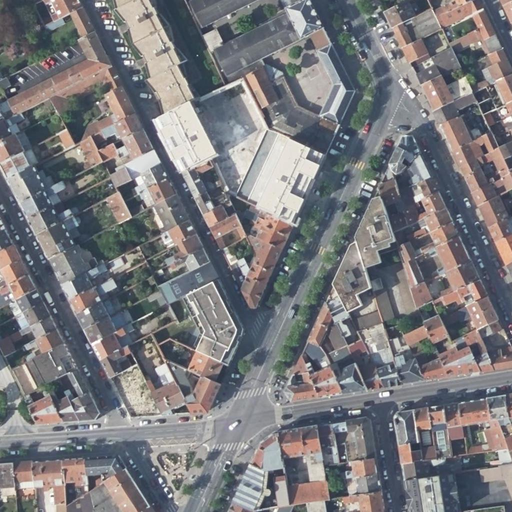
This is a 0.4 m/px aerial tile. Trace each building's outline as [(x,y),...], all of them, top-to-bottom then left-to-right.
[(8,0),(14,13),(26,8),(21,0),(8,0)] [(53,22),(69,14),(82,8),(78,0),(43,0),(44,0),(46,6),(52,3),(57,14),(51,17),(53,22)] [(163,115),(184,105),(201,97),(191,85),(189,86),(186,79),(188,77),(184,62),(188,60),(179,48),(177,49),(174,43),(175,42),(171,28),(162,14),(159,15),(156,9),(158,8),(155,0),(115,0),(118,9),(116,10),(126,24),(128,23),(129,25),(131,29),(129,30),(134,45),(144,58),(145,57),(146,60),(148,63),(146,64),(151,79),(147,81),(156,94),(157,93),(159,96),(161,100),(159,101),(163,115)] [(188,2),(185,3),(197,29),(257,0),(191,0),(189,1),(188,2)] [(236,70),(308,35),(322,28),(313,9),(308,0),(303,0),(285,9),(287,14),(223,45),(215,29),(201,36),(224,86),(239,78),(236,70)] [(451,5),(432,14),(436,20),(441,17),(475,0),(451,0),(452,1),(451,5)] [(479,4),(476,0),(475,0),(441,17),(445,26),(446,28),(482,9),(479,4)] [(511,4),(511,0),(499,0),(500,2),(503,9),(511,4)] [(406,4),(384,14),(387,21),(391,30),(413,19),(406,4)] [(511,4),(503,9),(508,18),(511,25),(511,24),(511,4)] [(69,14),(82,39),(95,33),(87,17),(82,8),(69,14)] [(413,19),(391,30),(396,39),(401,50),(420,41),(440,30),(439,28),(436,20),(432,14),(431,10),(413,19)] [(482,40),(489,55),(501,49),(493,34),(483,13),(472,18),(478,31),(448,45),(450,51),(455,62),(474,52),(471,45),(482,40)] [(439,28),(445,26),(441,17),(436,20),(439,28)] [(88,61),(7,102),(14,117),(21,113),(51,98),(112,67),(101,44),(95,33),(82,39),(78,41),(88,61)] [(427,56),(420,41),(401,50),(406,59),(409,64),(427,56)] [(332,84),(318,116),(339,126),(354,92),(331,44),(330,45),(316,51),(332,84)] [(491,82),(492,85),(495,83),(511,75),(511,72),(506,61),(501,49),(489,55),(483,58),(485,63),(493,80),(491,82)] [(429,61),(411,70),(416,79),(420,87),(440,77),(441,79),(459,70),(455,62),(450,51),(429,61)] [(429,61),(427,56),(409,64),(411,70),(429,61)] [(461,74),(485,63),(483,58),(459,70),(461,74)] [(261,66),(261,67),(269,84),(282,77),(283,77),(281,73),(265,65),(261,66)] [(90,126),(84,141),(92,137),(97,135),(136,114),(128,99),(122,87),(112,67),(51,98),(60,116),(74,110),(71,103),(105,86),(109,94),(105,96),(115,114),(98,123),(98,122),(90,126)] [(267,127),(326,154),(330,145),(335,134),(336,132),(339,126),(318,116),(296,106),(294,103),(283,80),(282,77),(269,84),(261,67),(242,76),(242,77),(267,127)] [(496,86),(505,105),(511,102),(511,75),(495,83),(496,86)] [(224,86),(163,115),(182,172),(210,158),(214,167),(220,180),(222,184),(224,189),(225,191),(268,212),(294,224),(311,187),(326,154),(267,127),(242,77),(239,78),(224,86)] [(447,92),(441,79),(440,77),(420,87),(424,95),(426,99),(432,113),(452,103),(447,92)] [(6,79),(2,80),(0,81),(0,92),(1,91),(10,86),(6,79)] [(285,79),(283,80),(294,103),(295,103),(297,102),(296,97),(289,82),(285,79)] [(489,86),(486,80),(471,87),(474,92),(489,86)] [(456,87),(462,99),(471,95),(465,82),(456,87)] [(456,87),(447,92),(452,103),(462,99),(456,87)] [(477,92),(471,95),(474,101),(480,99),(477,92)] [(456,112),(474,102),(474,101),(471,95),(462,99),(452,103),(432,113),(437,122),(439,127),(459,118),(456,112)] [(481,98),(480,99),(474,101),(474,102),(478,109),(481,117),(487,114),(488,113),(481,98)] [(0,124),(14,117),(7,102),(0,105),(0,124)] [(503,120),(511,116),(511,115),(511,102),(505,105),(509,113),(501,117),(503,120)] [(25,120),(21,113),(14,117),(0,124),(0,143),(13,136),(9,127),(16,124),(25,120)] [(97,135),(100,141),(116,133),(118,137),(121,136),(123,139),(143,129),(140,122),(136,114),(97,135)] [(492,125),(487,114),(481,117),(487,128),(492,125)] [(463,116),(459,118),(469,139),(476,136),(473,130),(470,131),(463,116)] [(478,134),(476,136),(469,139),(459,118),(439,127),(444,138),(451,152),(480,139),(478,134)] [(20,133),(16,124),(9,127),(13,136),(16,135),(20,133)] [(114,144),(99,151),(104,162),(116,156),(117,159),(120,158),(121,159),(131,155),(133,160),(154,150),(148,139),(143,129),(123,139),(127,146),(118,151),(114,144)] [(67,150),(75,146),(68,130),(59,135),(67,150)] [(23,132),(20,133),(16,135),(23,147),(29,144),(23,132)] [(483,142),(489,154),(497,150),(492,139),(491,136),(490,134),(480,139),(451,152),(455,161),(459,169),(475,161),(470,150),(480,146),(483,142)] [(32,149),(29,144),(23,147),(16,135),(13,136),(0,143),(0,164),(0,165),(24,152),(32,149)] [(404,159),(408,163),(419,153),(411,137),(401,136),(397,143),(390,159),(387,165),(391,177),(399,172),(403,168),(405,167),(401,164),(404,159)] [(93,167),(104,162),(99,151),(95,144),(92,137),(84,141),(81,143),(93,167)] [(498,137),(496,138),(492,139),(497,150),(503,148),(498,137)] [(511,144),(511,143),(503,148),(497,150),(502,161),(511,157),(511,156),(511,144)] [(124,165),(126,169),(131,180),(141,176),(161,165),(158,157),(154,150),(133,160),(124,165)] [(491,161),(500,180),(509,176),(508,172),(502,161),(497,150),(489,154),(475,161),(459,169),(464,181),(471,194),(489,185),(493,183),(491,179),(485,182),(477,166),(481,164),(482,165),(491,161)] [(32,168),(24,152),(0,165),(3,171),(8,180),(32,168)] [(409,180),(394,187),(396,192),(406,188),(417,183),(430,177),(423,163),(419,153),(408,163),(407,165),(413,177),(408,179),(409,180)] [(511,159),(511,157),(502,161),(508,172),(511,170),(511,159)] [(198,175),(214,167),(210,158),(194,166),(182,172),(189,186),(195,197),(206,192),(209,190),(222,184),(220,180),(213,183),(209,181),(205,183),(204,181),(201,182),(198,175)] [(77,175),(88,170),(86,164),(77,169),(75,172),(77,175)] [(135,190),(135,191),(136,191),(138,195),(169,180),(161,165),(141,176),(146,185),(135,190)] [(400,215),(387,220),(392,234),(398,231),(407,227),(402,209),(399,201),(396,192),(394,187),(391,177),(387,165),(384,173),(386,174),(388,181),(383,183),(379,184),(377,189),(380,200),(383,207),(394,203),(398,213),(399,212),(400,215)] [(408,179),(413,177),(407,165),(405,167),(403,168),(408,179)] [(35,166),(32,168),(8,180),(13,189),(21,204),(47,191),(42,181),(47,179),(42,171),(38,173),(35,166)] [(111,177),(112,178),(117,188),(131,180),(126,169),(111,177)] [(506,193),(511,189),(511,181),(509,176),(500,180),(506,193)] [(50,177),(47,179),(42,181),(47,191),(55,187),(50,177)] [(417,183),(424,199),(437,193),(433,183),(430,177),(417,183)] [(117,189),(117,188),(112,178),(106,180),(112,191),(117,189)] [(143,200),(148,198),(151,196),(156,205),(177,195),(173,188),(169,180),(138,195),(137,196),(139,199),(141,198),(143,200)] [(67,181),(55,187),(47,191),(21,204),(25,212),(29,220),(53,208),(49,198),(56,195),(67,189),(65,185),(68,184),(67,181)] [(213,194),(224,189),(222,184),(209,190),(210,193),(213,194)] [(493,194),(489,185),(471,194),(474,200),(477,207),(495,198),(493,194)] [(413,204),(406,188),(396,192),(399,201),(402,209),(413,204)] [(135,191),(122,198),(124,203),(137,196),(138,195),(136,191),(135,191)] [(209,197),(206,192),(195,197),(200,207),(203,214),(229,200),(226,193),(213,199),(211,196),(209,197)] [(416,202),(413,204),(402,209),(407,227),(418,222),(445,209),(441,200),(437,193),(424,199),(420,200),(426,214),(424,215),(423,214),(416,217),(413,210),(416,209),(416,208),(418,207),(416,202)] [(121,223),(132,218),(129,213),(124,203),(122,198),(119,194),(105,201),(107,203),(110,202),(121,223)] [(61,204),(56,195),(49,198),(53,208),(61,204)] [(161,230),(163,235),(190,221),(182,205),(177,195),(156,205),(152,207),(155,214),(159,216),(165,228),(161,230)] [(148,198),(152,207),(156,205),(151,196),(148,198)] [(507,219),(497,197),(495,198),(477,207),(482,219),(487,229),(507,219)] [(231,204),(229,200),(203,214),(206,220),(209,226),(228,217),(224,208),(231,204)] [(383,207),(380,200),(373,202),(373,204),(374,207),(367,209),(362,221),(364,226),(362,227),(359,228),(362,230),(361,235),(357,236),(355,236),(354,238),(357,246),(364,267),(378,263),(376,254),(397,248),(392,234),(387,220),(383,207)] [(66,213),(61,204),(53,208),(58,217),(66,213)] [(142,206),(129,213),(132,218),(144,211),(142,206)] [(74,209),(66,213),(58,217),(53,208),(29,220),(32,227),(37,236),(61,223),(72,218),(73,217),(79,214),(77,209),(74,209)] [(408,243),(429,234),(451,223),(448,217),(445,209),(418,222),(422,230),(406,237),(408,243)] [(240,213),(253,220),(255,221),(258,217),(245,211),(240,213)] [(264,220),(258,217),(255,221),(288,237),(291,229),(294,224),(268,212),(264,220)] [(242,239),(246,237),(244,232),(241,225),(235,213),(228,217),(209,226),(214,237),(221,249),(226,247),(221,236),(237,228),(242,239)] [(511,223),(511,216),(507,219),(487,229),(491,237),(494,243),(510,236),(506,227),(511,223)] [(80,235),(72,218),(61,223),(37,236),(42,246),(49,260),(76,246),(73,239),(80,235)] [(259,229),(256,237),(264,241),(282,250),(286,242),(288,237),(255,221),(253,220),(252,223),(254,224),(253,226),(259,229)] [(176,245),(197,235),(193,228),(190,221),(163,235),(167,241),(173,238),(176,245)] [(408,243),(403,246),(397,248),(401,261),(402,264),(435,249),(436,248),(458,238),(454,229),(451,223),(429,234),(433,243),(419,250),(420,252),(413,255),(408,243)] [(0,252),(14,245),(10,237),(6,231),(0,233),(0,252)] [(403,246),(398,231),(392,234),(397,248),(403,246)] [(256,237),(244,232),(246,237),(250,245),(254,252),(255,255),(256,257),(264,241),(256,237)] [(511,234),(510,236),(494,243),(499,254),(505,267),(511,263),(511,234)] [(168,249),(175,246),(176,245),(173,238),(167,241),(163,235),(157,238),(159,242),(163,240),(168,249)] [(165,261),(167,266),(170,264),(175,262),(203,248),(200,241),(197,235),(176,245),(175,246),(179,254),(165,261)] [(434,274),(435,275),(436,278),(444,274),(446,273),(470,262),(464,250),(458,238),(436,248),(435,249),(402,264),(410,289),(423,284),(422,281),(415,263),(417,262),(418,264),(421,263),(420,261),(423,259),(423,262),(438,255),(444,268),(436,271),(437,273),(434,274)] [(264,241),(256,257),(260,265),(272,271),(278,259),(282,250),(264,241)] [(0,268),(1,271),(22,260),(18,254),(14,245),(0,252),(0,268)] [(79,245),(76,246),(49,260),(55,271),(62,285),(100,266),(95,257),(91,259),(90,262),(86,264),(84,263),(80,255),(82,251),(79,245)] [(337,282),(333,284),(333,285),(338,297),(344,308),(359,301),(355,291),(369,284),(368,280),(364,267),(357,246),(350,250),(352,255),(345,258),(348,264),(341,267),(344,272),(341,273),(337,275),(341,281),(337,282)] [(186,264),(190,271),(210,262),(206,253),(203,248),(175,262),(170,264),(172,269),(173,270),(177,267),(178,268),(186,264)] [(237,261),(238,263),(242,269),(244,274),(245,276),(266,285),(270,276),(272,271),(260,265),(256,257),(254,261),(250,270),(248,267),(244,258),(237,261)] [(0,283),(0,289),(29,275),(25,267),(22,260),(1,271),(0,271),(0,275),(3,274),(6,280),(0,283)] [(419,313),(417,308),(410,289),(402,264),(401,261),(390,265),(406,318),(419,313)] [(190,271),(165,284),(159,287),(161,291),(168,305),(219,280),(214,269),(210,262),(190,271)] [(436,294),(437,295),(438,298),(440,298),(447,294),(452,292),(465,286),(478,280),(473,270),(470,262),(446,273),(444,274),(450,288),(436,294)] [(238,263),(230,267),(233,273),(242,269),(238,263)] [(164,273),(172,269),(170,264),(167,266),(161,269),(164,273)] [(90,281),(95,278),(98,275),(107,270),(104,265),(63,286),(66,293),(70,300),(94,288),(90,281)] [(242,269),(233,273),(235,279),(244,274),(242,269)] [(152,273),(159,287),(165,284),(161,275),(159,276),(157,271),(152,273)] [(244,274),(235,279),(241,290),(250,308),(256,308),(261,295),(266,285),(245,276),(244,274)] [(14,299),(15,301),(37,290),(32,281),(29,275),(0,289),(0,297),(13,291),(16,298),(14,299)] [(435,275),(422,281),(423,284),(428,281),(436,278),(435,275)] [(112,279),(116,287),(120,285),(116,277),(112,279)] [(98,280),(95,278),(90,281),(94,288),(98,286),(99,283),(98,280)] [(377,278),(368,280),(369,284),(371,290),(380,287),(377,278)] [(116,287),(112,279),(98,286),(94,288),(70,300),(74,307),(78,315),(102,302),(99,296),(116,288),(116,287)] [(468,294),(473,304),(486,298),(481,287),(478,280),(465,286),(452,292),(447,294),(450,299),(451,302),(460,298),(461,300),(463,300),(464,299),(463,297),(468,294)] [(430,284),(428,281),(423,284),(410,289),(417,308),(431,302),(430,299),(425,287),(430,284)] [(390,318),(380,287),(371,290),(374,301),(378,311),(381,321),(390,318)] [(8,304),(15,318),(24,314),(44,303),(40,296),(37,290),(15,301),(8,304)] [(442,302),(450,299),(447,294),(440,298),(442,302)] [(463,300),(466,307),(467,307),(473,304),(468,294),(463,297),(464,299),(463,300)] [(348,317),(344,308),(338,297),(333,299),(324,304),(345,347),(352,343),(344,327),(341,325),(339,322),(348,317)] [(472,317),(477,330),(497,321),(491,308),(486,298),(473,304),(467,307),(466,307),(461,310),(448,316),(440,320),(443,326),(458,319),(460,323),(472,317)] [(109,299),(102,302),(110,317),(117,313),(109,299)] [(82,322),(85,329),(110,317),(102,302),(78,315),(82,322)] [(26,318),(31,327),(51,317),(47,309),(44,303),(24,314),(15,318),(17,321),(20,320),(21,321),(26,318)] [(328,337),(334,348),(335,351),(345,347),(324,304),(315,323),(307,342),(318,348),(328,328),(332,330),(328,337)] [(173,324),(177,322),(168,305),(164,308),(173,324)] [(436,312),(438,316),(440,320),(448,316),(444,308),(436,312)] [(350,321),(359,338),(384,329),(381,321),(378,311),(350,321)] [(119,312),(117,313),(110,317),(117,332),(127,327),(119,312)] [(421,318),(424,325),(429,336),(432,343),(447,336),(443,326),(440,320),(438,316),(429,320),(427,315),(421,318)] [(33,331),(38,340),(58,330),(54,322),(51,317),(31,327),(21,332),(23,337),(33,331)] [(89,336),(93,344),(114,333),(117,332),(110,317),(85,329),(89,336)] [(480,339),(501,329),(497,321),(477,330),(476,331),(480,339)] [(132,324),(127,327),(117,332),(114,333),(93,344),(97,351),(101,360),(123,349),(117,339),(126,335),(135,330),(132,324)] [(412,344),(429,336),(424,325),(404,334),(402,335),(402,336),(424,382),(434,380),(448,378),(438,356),(436,351),(432,353),(435,360),(427,364),(419,347),(414,349),(412,344)] [(158,347),(171,340),(172,340),(166,327),(152,334),(158,347)] [(393,328),(384,331),(402,385),(413,383),(424,382),(402,336),(397,338),(393,328)] [(370,360),(383,388),(395,386),(402,385),(384,331),(384,329),(359,338),(360,340),(370,360)] [(39,345),(44,354),(51,351),(65,344),(61,336),(58,330),(38,340),(26,346),(28,350),(39,345)] [(469,349),(473,348),(471,345),(474,344),(480,357),(474,359),(480,373),(487,371),(493,370),(486,353),(480,339),(476,331),(463,337),(468,348),(469,349)] [(207,333),(199,352),(223,363),(229,366),(235,353),(238,346),(207,333)] [(132,345),(126,335),(117,339),(123,349),(128,347),(132,345)] [(460,348),(456,350),(458,353),(468,348),(463,337),(456,340),(460,348)] [(9,338),(3,341),(0,342),(0,348),(5,357),(16,351),(9,338)] [(161,352),(165,361),(175,365),(184,345),(173,340),(172,340),(171,340),(167,348),(161,352)] [(310,367),(306,369),(310,376),(320,398),(332,396),(343,394),(327,362),(326,359),(325,356),(323,354),(318,348),(307,342),(304,347),(302,352),(313,362),(321,371),(314,374),(310,367)] [(65,344),(34,359),(46,385),(78,369),(72,357),(65,344)] [(473,350),(470,352),(474,359),(480,357),(474,344),(471,345),(473,348),(473,350)] [(131,352),(128,347),(123,349),(101,360),(106,370),(110,378),(132,367),(129,362),(127,359),(118,363),(116,359),(131,352)] [(456,349),(438,356),(448,378),(461,376),(480,373),(474,359),(470,352),(469,349),(468,348),(458,353),(456,350),(456,349)] [(500,352),(486,353),(493,370),(511,367),(511,352),(510,349),(503,350),(500,350),(500,352)] [(189,363),(185,370),(213,382),(218,372),(223,363),(199,352),(198,352),(191,364),(189,363)] [(310,367),(302,352),(300,356),(306,369),(310,367)] [(355,355),(358,361),(361,368),(357,370),(367,391),(378,389),(383,388),(370,360),(367,361),(362,352),(355,355)] [(21,366),(24,364),(34,359),(36,358),(34,353),(19,362),(21,366)] [(320,398),(310,376),(306,369),(300,356),(289,381),(284,392),(291,403),(308,400),(320,398)] [(333,360),(327,362),(343,394),(354,393),(367,391),(357,370),(355,365),(339,372),(336,365),(335,365),(333,360)] [(175,365),(165,361),(171,371),(186,401),(193,414),(198,413),(205,413),(209,410),(215,397),(220,385),(213,382),(185,370),(175,365)] [(11,370),(25,397),(30,394),(33,392),(19,366),(11,370)] [(69,374),(76,388),(85,383),(81,375),(78,369),(69,374)] [(151,381),(147,383),(164,416),(171,415),(175,415),(173,411),(181,405),(186,401),(171,371),(160,376),(158,383),(162,389),(157,392),(151,381)] [(65,376),(60,379),(64,387),(69,384),(65,376)] [(68,395),(69,397),(82,421),(93,420),(96,420),(101,414),(85,383),(76,388),(78,392),(81,398),(77,400),(74,395),(73,393),(68,395)] [(32,398),(27,401),(31,408),(39,424),(55,423),(65,422),(52,396),(46,385),(43,387),(45,392),(44,392),(47,398),(35,404),(32,398)] [(54,395),(52,396),(65,422),(74,422),(82,421),(69,397),(61,402),(57,396),(56,397),(54,395)] [(506,431),(500,433),(503,441),(511,436),(511,432),(508,419),(504,396),(496,397),(487,399),(491,421),(495,421),(495,422),(503,421),(504,428),(506,431)] [(487,423),(496,449),(496,451),(507,450),(503,441),(500,433),(495,422),(495,421),(491,421),(487,399),(474,401),(458,404),(461,426),(462,427),(487,423)] [(449,428),(461,426),(458,404),(453,404),(442,406),(449,446),(455,445),(452,430),(449,428)] [(449,446),(442,406),(436,407),(427,408),(436,459),(451,457),(449,446)] [(436,459),(427,408),(422,409),(413,411),(419,443),(420,451),(422,461),(436,459)] [(410,444),(419,443),(413,411),(409,412),(397,413),(393,418),(400,464),(422,461),(420,451),(411,452),(410,444)] [(347,422),(345,422),(352,462),(376,458),(372,437),(370,421),(365,418),(347,421),(347,422)] [(347,462),(350,462),(352,462),(345,422),(338,423),(332,424),(335,445),(344,444),(347,462)] [(337,454),(335,445),(332,424),(325,425),(317,426),(320,449),(330,448),(332,455),(337,454)] [(323,462),(320,449),(317,426),(311,427),(297,429),(286,431),(278,432),(282,458),(284,468),(290,506),(293,506),(305,504),(322,501),(329,500),(326,482),(298,486),(295,472),(290,473),(289,468),(292,467),(291,460),(288,457),(305,455),(309,478),(325,475),(323,464),(312,466),(312,463),(314,463),(313,455),(316,455),(317,462),(323,462)] [(278,432),(274,432),(261,443),(257,451),(242,483),(233,503),(252,511),(256,511),(268,509),(278,508),(290,506),(284,468),(282,458),(278,432)] [(511,436),(503,441),(507,450),(508,452),(511,449),(511,436)] [(466,455),(492,452),(491,449),(491,447),(465,450),(466,455)] [(96,474),(96,486),(105,481),(126,468),(119,455),(100,457),(86,458),(87,474),(96,474)] [(455,463),(454,457),(451,457),(436,459),(422,461),(400,464),(401,470),(403,480),(429,476),(428,467),(455,463)] [(89,491),(87,474),(86,458),(74,459),(63,459),(66,504),(68,504),(89,491)] [(341,480),(347,479),(355,478),(378,475),(377,465),(376,458),(352,462),(350,462),(351,467),(353,467),(354,472),(340,474),(341,480)] [(55,486),(56,503),(56,505),(56,511),(67,511),(68,504),(66,504),(63,459),(49,460),(33,462),(35,480),(35,487),(55,486)] [(19,481),(35,480),(33,462),(24,462),(14,463),(15,487),(15,489),(19,489),(19,481)] [(0,488),(15,487),(14,463),(6,464),(0,463),(0,488)] [(503,479),(511,500),(511,465),(479,470),(481,482),(503,479)] [(105,481),(116,499),(124,511),(140,511),(150,506),(139,488),(126,468),(105,481)] [(460,511),(455,473),(429,476),(403,480),(404,484),(407,511),(414,511),(412,510),(408,488),(453,483),(456,503),(453,509),(453,511),(460,511)] [(91,490),(96,486),(96,474),(87,474),(89,491),(91,490)] [(357,492),(349,493),(349,497),(381,493),(379,483),(378,475),(355,478),(357,492)] [(347,479),(349,493),(357,492),(355,478),(347,479)] [(105,481),(96,486),(91,490),(94,506),(116,499),(105,481)] [(414,511),(453,511),(453,509),(456,503),(453,483),(408,488),(412,510),(414,511)] [(36,504),(36,511),(94,511),(94,506),(91,490),(89,491),(68,504),(67,511),(56,511),(56,505),(56,503),(36,504)] [(383,511),(382,502),(381,493),(349,497),(342,498),(343,504),(359,502),(361,511),(383,511)] [(124,511),(116,499),(94,506),(94,511),(124,511)] [(323,511),(322,501),(305,504),(306,511),(323,511)] [(255,511),(256,511),(252,511),(233,503),(230,508),(228,511),(255,511)]
